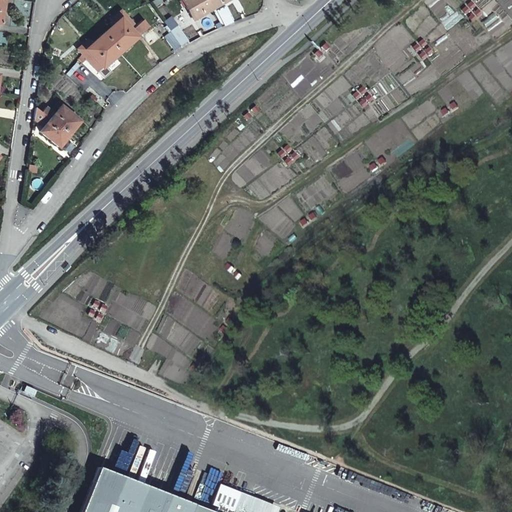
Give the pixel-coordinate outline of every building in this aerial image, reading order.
[(212,8),(207,0),(183,0),(195,19),(212,8)] [(207,0),(212,8),(226,0),(207,0)] [(223,21),(230,18),(223,6),(216,10),(223,21)] [(114,23),(91,44),(88,40),(78,49),(90,63),(94,59),(101,67),(137,36),(131,30),(130,28),(134,24),(122,10),(111,19),(114,23)] [(143,20),(131,30),(137,36),(148,27),(143,20)] [(173,20),(166,25),(167,26),(177,40),(184,36),(173,20)] [(177,40),(167,26),(160,31),(170,45),(177,40)] [(45,106),(41,111),(43,113),(62,128),(68,133),(72,128),(78,121),(59,106),(54,113),(45,106)] [(41,111),(36,117),(44,124),(39,131),(57,146),(68,133),(62,128),(43,113),(41,111)] [(79,511),(215,511),(208,509),(98,465),(79,511)] [(215,511),(231,511),(240,491),(219,483),(208,509),(215,511)] [(231,511),(274,511),(277,506),(240,491),(231,511)]
